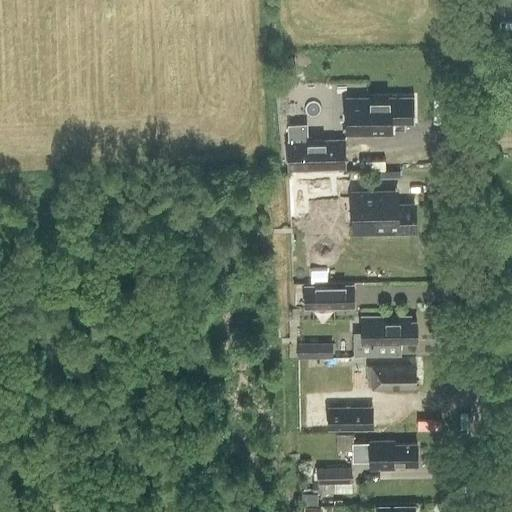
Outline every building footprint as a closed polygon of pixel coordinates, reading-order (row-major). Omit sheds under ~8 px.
[(392,97),(346,97),(347,134),(392,134),(392,122),(413,122),(413,98),(392,98),(392,97)] [(308,124),(288,124),(289,140),(289,168),(345,167),(345,139),(308,140),(308,124)] [(331,176),(291,177),(291,200),(332,199),(331,176)] [(393,205),(393,191),(361,191),(361,211),(367,211),(367,232),(393,232),(393,230),(399,230),(399,229),(415,228),(415,210),(408,210),(408,205),(393,205)] [(355,308),(355,283),(304,284),(304,309),(355,308)] [(361,331),(354,331),(354,354),(379,354),(379,344),(394,344),(394,342),(418,342),(418,319),(412,319),(412,315),(361,315),(361,331)] [(353,396),(354,356),(336,356),(336,343),(304,343),(304,354),(333,354),(332,396),(353,396)] [(417,387),(417,365),(369,365),(369,370),(368,370),(368,385),(373,385),(373,388),(417,387)] [(368,427),(368,407),(328,408),(329,428),(368,427)] [(395,443),(395,440),(370,441),(370,443),(353,443),(353,461),(371,461),(371,469),(395,469),(395,466),(418,466),(417,443),(395,443)] [(320,494),(354,493),(353,468),(319,469),(320,494)]
